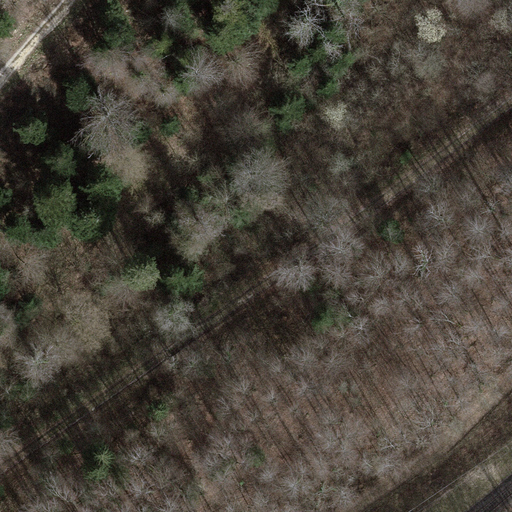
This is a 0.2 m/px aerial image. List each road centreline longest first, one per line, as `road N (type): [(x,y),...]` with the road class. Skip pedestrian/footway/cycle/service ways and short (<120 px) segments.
road 1 (track): [(0,474),(511,102)]
road 2 (track): [(366,511),(511,389)]
